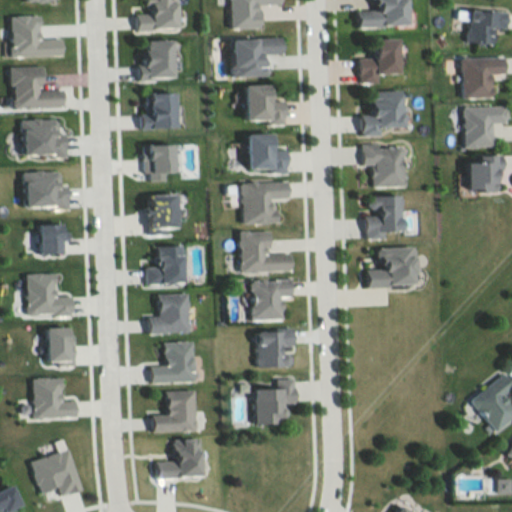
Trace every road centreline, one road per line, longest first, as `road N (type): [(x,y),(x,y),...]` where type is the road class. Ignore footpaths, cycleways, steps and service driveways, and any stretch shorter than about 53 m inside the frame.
road 1 (residential): [(311,0),(326,475),(320,511)]
road 2 (residential): [(91,0),(114,511)]
